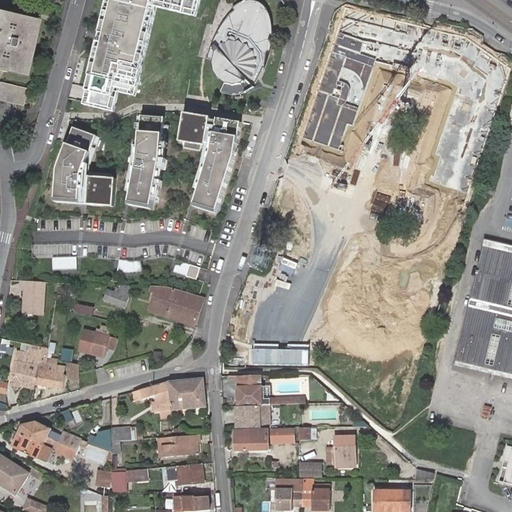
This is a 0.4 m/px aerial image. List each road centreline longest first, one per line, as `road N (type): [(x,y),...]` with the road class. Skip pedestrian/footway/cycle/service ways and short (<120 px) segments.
road 1 (residential): [(212,358),(221,297),(313,0)]
road 2 (residential): [(212,358),(0,419)]
road 3 (residential): [(6,161),(32,156),(79,0)]
road 4 (residential): [(212,358),(223,511)]
